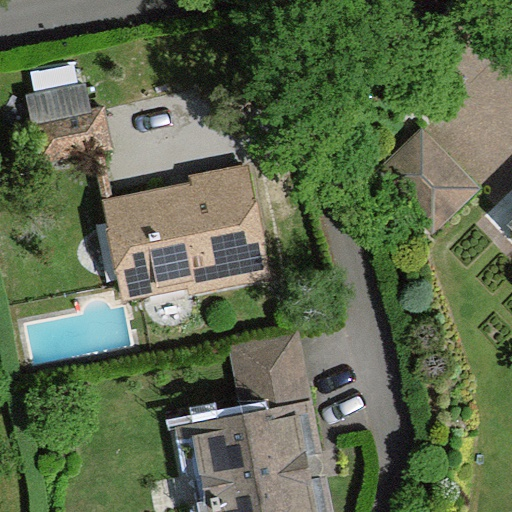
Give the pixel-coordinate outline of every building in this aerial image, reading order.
[(35,124),(92,112),(87,86),(30,97),(35,124)] [(104,150),(96,111),(92,112),(35,124),(33,124),(42,163),(104,150)] [(479,188),(425,132),(379,174),(436,231),(479,188)] [(201,200),(111,216),(126,296),(199,282),(197,270),(269,257),(253,170),(197,181),(201,200)] [(237,348),(251,416),(294,408),(291,397),(307,394),(296,337),(237,348)] [(251,416),(199,426),(216,511),(314,511),(294,408),(251,416)]
